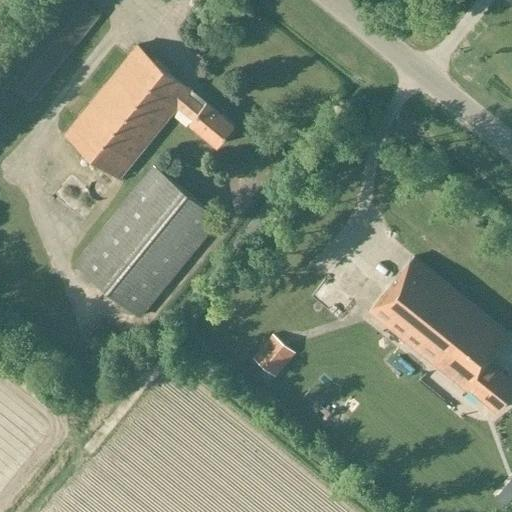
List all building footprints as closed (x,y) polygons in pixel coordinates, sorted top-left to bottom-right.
[(31,100),(100,14),(83,0),(57,0),(0,71),(0,122),(23,94),(31,100)] [(138,44),(66,131),(119,176),(177,106),(192,118),(190,121),(218,145),(235,124),(207,101),(204,105),(189,92),(192,88),(138,44)] [(153,165),(73,261),(138,315),(218,219),(153,165)] [(56,196),(83,220),(98,204),(71,180),(56,196)] [(511,379),(489,360),(511,333),(417,256),(372,311),(373,312),(373,311),(470,390),(472,388),(498,410),(511,393),(511,379)] [(275,333),(256,356),(277,374),(297,351),(275,333)]
